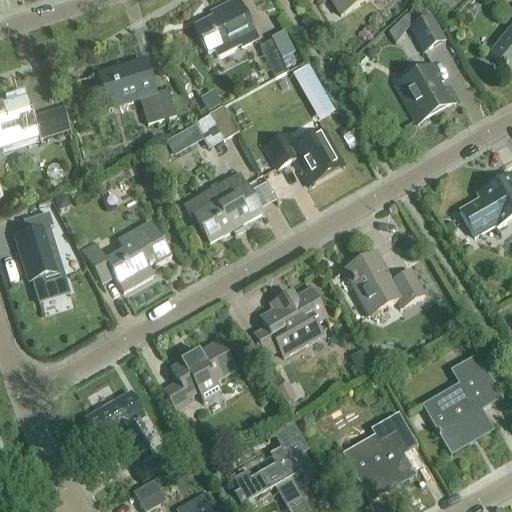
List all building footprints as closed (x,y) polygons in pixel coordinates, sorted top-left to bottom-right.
[(327,0),(339,19),(366,2),(365,0),(327,0)] [(256,44),(252,34),(236,2),(212,14),(214,19),(192,29),(206,57),(212,54),(216,62),(239,50),(241,52),(256,44)] [(510,76),(511,73),(511,14),(510,17),(511,19),(511,26),(487,58),(510,76)] [(422,56),(425,55),(443,44),(429,19),(408,31),(422,56)] [(288,75),(271,43),(259,49),(275,81),(288,75)] [(147,127),(174,119),(166,92),(152,96),(142,63),(96,77),(107,113),(140,103),(147,127)] [(432,68),(430,69),(394,89),(416,129),(454,108),(432,68)] [(0,149),(36,138),(39,146),(70,136),(62,110),(32,119),(26,98),(0,105),(0,149)] [(207,118),(223,145),(238,136),(222,110),(207,118)] [(308,190),(343,169),(323,132),(321,133),(322,136),(292,153),(283,138),(263,149),(276,173),(293,163),(308,190)] [(242,227),(261,216),(237,176),(231,180),(231,179),(198,198),(198,199),(182,209),(191,222),(194,221),(209,247),(231,234),(234,238),(245,232),(242,227)] [(476,197),(478,201),(461,211),(477,240),(494,230),(495,230),(511,220),(511,180),(511,178),(476,197)] [(25,236),(12,240),(27,286),(31,285),(34,295),(64,285),(53,251),(51,252),(45,233),(54,230),(49,215),(21,224),(25,236)] [(156,270),(172,260),(150,224),(116,243),(122,254),(105,264),(94,245),(81,253),(105,294),(106,293),(102,286),(114,280),(123,296),(153,278),(148,270),(154,266),(156,270)] [(398,311),(422,298),(409,274),(389,285),(374,256),(343,272),(356,296),(354,297),(366,320),(394,304),(398,311)] [(269,307),(272,312),(259,319),(265,330),(254,337),(266,358),(277,352),(282,361),(321,338),(314,325),(324,320),(307,291),(292,300),(289,295),(269,307)] [(203,405),(221,395),(215,384),(234,374),(217,344),(170,371),(177,383),(163,391),(176,414),(192,404),(189,399),(197,395),(203,405)] [(422,408),(450,457),(493,432),(481,411),(500,399),(476,358),(450,373),(455,381),(458,380),(460,384),(408,414),(409,416),(422,408)] [(297,400),(288,384),(276,390),(284,407),(297,400)] [(128,461),(147,450),(133,426),(143,420),(129,395),(83,421),(97,445),(114,436),(128,461)] [(329,463),(341,456),(347,467),(368,504),(414,478),(400,454),(413,446),(415,450),(417,449),(397,415),(376,427),(377,428),(380,426),(382,431),(328,461),(329,463)] [(314,475),(303,455),(308,453),(293,426),(272,438),(279,450),(268,456),(273,466),(248,481),(244,474),(231,482),(237,492),(232,495),(239,507),(246,503),(250,511),(258,507),(253,499),(272,488),(285,511),(307,511),(293,487),(304,481),(314,475)] [(151,479),(144,466),(132,473),(139,485),(151,479)] [(165,505),(153,484),(132,496),(140,511),(153,511),(158,510),(165,505)] [(207,511),(200,499),(200,498),(176,511),(207,511)]
